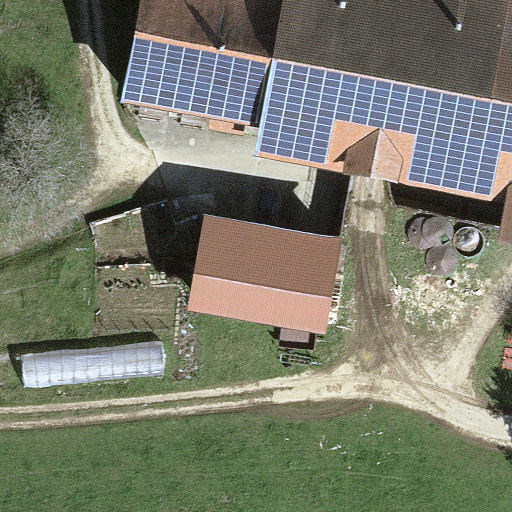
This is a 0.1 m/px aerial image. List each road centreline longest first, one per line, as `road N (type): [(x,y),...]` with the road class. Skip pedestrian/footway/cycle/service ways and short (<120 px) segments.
road 1 (track): [(0,415),(370,385),(408,388),(511,420)]
road 2 (track): [(117,165),(282,179),(511,215)]
road 3 (track): [(0,242),(96,202),(117,165),(97,83),(90,0)]
